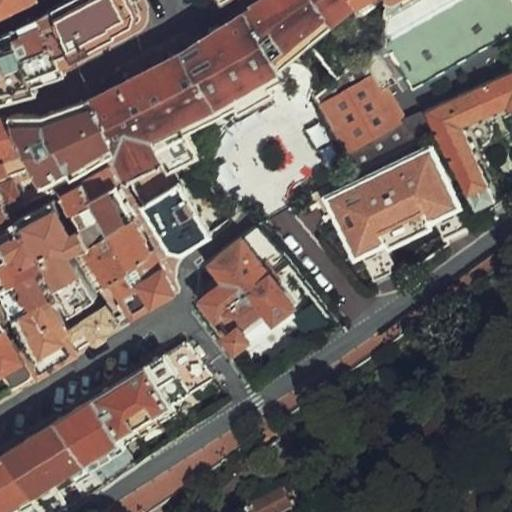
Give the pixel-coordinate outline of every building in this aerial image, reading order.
[(0,83),(145,31),(148,17),(140,0),(64,0),(0,27),(0,83)] [(252,0),(145,65),(51,110),(10,113),(48,187),(119,154),(136,188),(158,176),(171,169),(200,156),(185,130),(234,109),(277,88),(284,72),(358,8),(369,13),(392,0),(252,0)] [(383,70),(323,105),(351,154),(411,119),(383,70)] [(511,73),(432,112),(479,211),(501,200),(477,150),(489,144),(493,137),(495,121),(511,112),(511,73)] [(0,212),(6,211),(48,187),(10,113),(0,113),(0,212)] [(436,145),(325,202),(353,262),(366,256),(379,279),(400,268),(391,251),(440,225),(447,239),(477,223),(436,145)] [(180,299),(166,264),(178,254),(149,209),(138,214),(117,178),(0,242),(0,268),(48,366),(180,299)] [(178,254),(191,257),(218,240),(188,188),(149,209),(178,254)] [(223,283),(202,299),(243,359),(283,333),(279,327),(307,306),(257,232),(210,263),(223,283)] [(29,372),(0,314),(0,369),(7,384),(29,372)] [(190,342),(100,403),(125,441),(216,380),(190,342)] [(0,511),(23,511),(92,471),(62,426),(0,462),(0,511)] [(283,488),(255,501),(260,511),(282,511),(292,507),(283,488)] [(168,511),(163,503),(150,511),(151,511),(168,511)]
